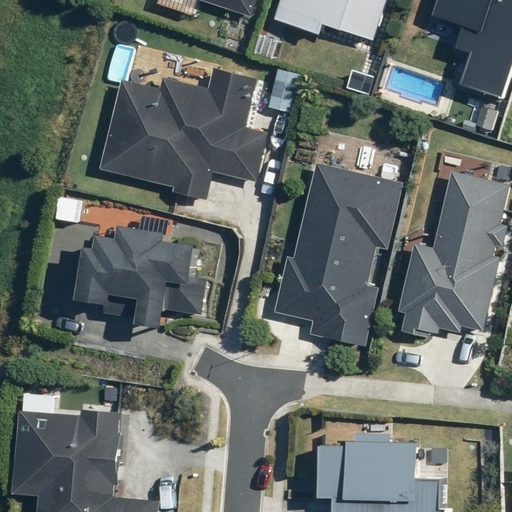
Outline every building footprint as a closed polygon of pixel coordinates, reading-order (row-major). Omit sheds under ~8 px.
[(199,0),(200,1),(256,19),(261,0),(199,0)] [(329,26),(380,42),(393,0),(286,0),(279,22),(326,37),(329,26)] [(465,86),(507,100),(511,85),(511,0),(443,0),(438,19),(469,29),(462,51),(476,55),(465,86)] [(124,81),(103,171),(179,188),(178,193),(211,200),(217,173),(260,183),(271,134),(249,129),(260,80),(216,70),(211,90),(166,80),(164,90),(124,81)] [(408,184),(320,164),(298,259),(292,258),(279,313),(318,322),(315,335),(370,347),(384,289),(373,287),(381,249),(393,252),(408,184)] [(511,194),(511,185),(455,172),(438,250),(419,245),(404,313),(410,314),(406,333),(433,339),(435,333),(443,335),(445,329),(465,334),(467,327),(488,332),(505,259),(498,258),(500,246),(507,248),(511,227),(505,226),(511,194)] [(90,250),(82,303),(99,305),(98,313),(143,320),(142,327),(168,331),(171,311),(205,316),(211,281),(197,278),(202,249),(171,244),(172,235),(126,228),(124,242),(104,239),(102,252),(90,250)] [(25,412),(16,495),(42,497),(40,511),(163,511),(165,503),(116,498),(124,415),(86,411),(85,418),(25,412)] [(338,500),(337,511),(453,511),(454,511),(447,511),(448,479),(423,478),(423,444),(395,443),(395,436),(361,435),(361,443),(352,442),(352,447),(325,446),(324,500),(338,500)]
